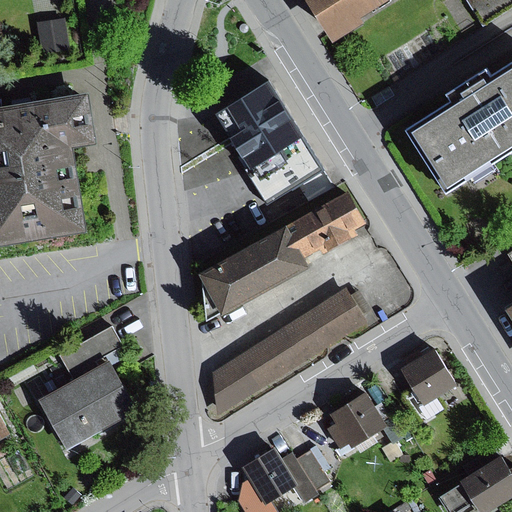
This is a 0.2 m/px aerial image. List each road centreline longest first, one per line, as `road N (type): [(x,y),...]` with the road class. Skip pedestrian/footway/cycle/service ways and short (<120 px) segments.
road 1 (residential): [(182,0),(159,84),(156,131),(193,460)]
road 2 (residential): [(453,304),(262,0)]
road 3 (residential): [(193,460),(453,304)]
